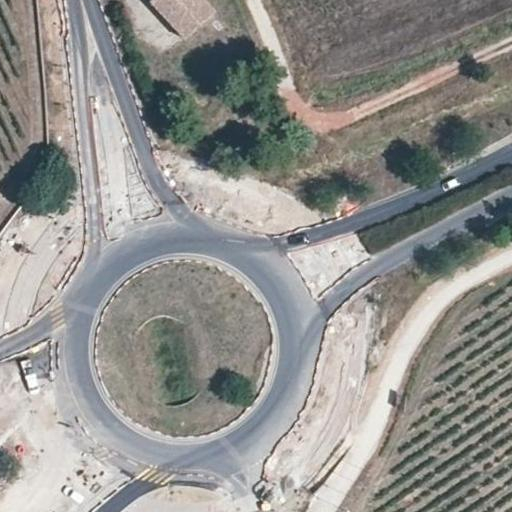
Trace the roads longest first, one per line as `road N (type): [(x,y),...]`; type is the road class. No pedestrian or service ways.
road 1 (track): [(247,0),(296,109),(336,126),(511,43)]
road 2 (primary): [(511,154),(403,205),(243,252)]
road 3 (secondary): [(77,0),(93,283)]
road 4 (primary): [(297,362),(324,317),(364,275),(511,197)]
road 5 (secondary): [(202,240),(158,181),(86,0)]
road 6 (primary): [(172,466),(230,455),(255,440),(287,400),(297,362)]
road 7 (primary): [(73,375),(55,458),(18,511)]
road 8 (primary): [(73,375),(88,411),(115,439),(172,466)]
road 9 (primary): [(297,362),(295,327),(280,290),(243,252)]
road 10 (primary): [(202,240),(136,248),(93,283)]
